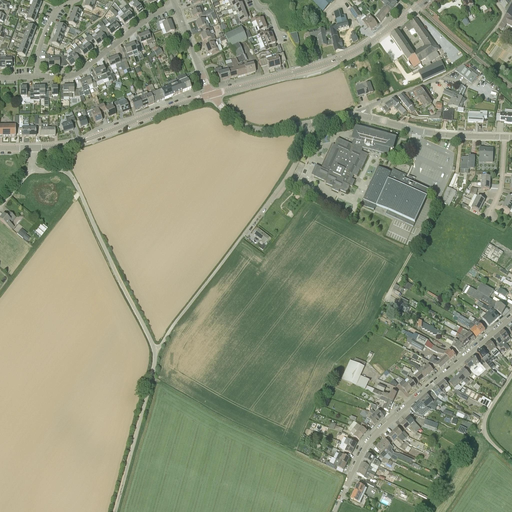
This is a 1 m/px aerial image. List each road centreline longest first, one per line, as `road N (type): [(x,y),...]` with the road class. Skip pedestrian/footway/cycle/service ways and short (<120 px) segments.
road 1 (unclassified): [(306,122),(290,172),(155,351)]
road 2 (residential): [(339,500),(374,436),(511,317)]
road 3 (unclassified): [(155,351),(73,179),(62,169),(31,168)]
road 4 (tertiary): [(210,95),(334,60),(387,29)]
road 5 (tertiary): [(30,148),(61,147),(210,95)]
road 6 (unclassified): [(114,511),(155,351)]
road 7 (residential): [(37,76),(76,73),(175,4)]
road 8 (residential): [(504,137),(428,132),(358,114)]
